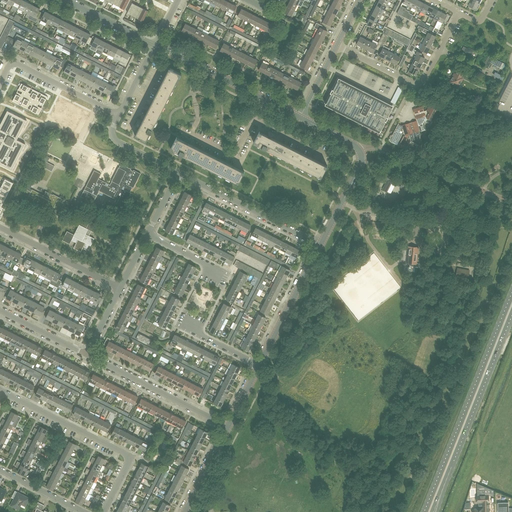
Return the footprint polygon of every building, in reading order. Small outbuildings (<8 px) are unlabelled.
[(18,9),(22,0),(21,0),(15,0),(13,6),(18,9)] [(24,12),(28,3),(22,0),(18,9),(24,12)] [(221,8),(225,1),(223,0),(218,0),(216,5),(221,8)] [(338,9),(341,4),(334,0),(333,0),(331,5),(338,9)] [(416,10),(420,1),(417,0),(415,0),(411,7),(416,10)] [(480,5),(479,4),(478,4),(471,0),(466,0),(465,4),(472,8),(472,9),(475,10),(477,10),(480,5)] [(227,11),(231,4),(225,1),(221,8),(227,11)] [(294,11),(297,5),(289,1),(287,7),(294,11)] [(420,12),(424,3),(420,1),(416,10),(420,12)] [(384,11),(386,6),(377,2),(376,3),(374,6),(375,6),(384,11)] [(30,14),(34,6),(28,3),(24,12),(27,13),(26,17),(28,18),(30,14)] [(131,15),(136,5),(132,3),(127,13),(131,15)] [(424,14),(429,6),(424,3),(420,12),(424,14)] [(233,14),(236,6),(231,4),(227,11),(233,14)] [(135,17),(140,7),(136,5),(131,15),(135,17)] [(335,15),(338,10),(338,9),(331,5),(328,11),(335,15)] [(35,17),(39,9),(34,6),(30,14),(35,17)] [(383,13),(384,11),(375,6),(374,7),(373,8),(373,9),(373,10),(382,15),(383,16),(385,14),(383,13)] [(402,16),(405,10),(405,8),(401,6),(397,14),(402,16)] [(429,16),(433,8),(429,6),(424,14),(429,16)] [(139,19),(144,9),(140,7),(135,17),(139,19)] [(291,16),(294,11),(287,7),(284,13),(291,16)] [(433,19),(437,10),(433,8),(429,16),(433,19)] [(143,21),(146,14),(148,11),(144,9),(139,19),(143,21)] [(243,19),(247,12),(241,9),(237,16),(243,19)] [(379,19),(382,15),(373,10),(372,12),(371,12),(370,14),(371,15),(370,15),(379,19)] [(438,21),(442,12),(437,10),(433,19),(438,21)] [(333,20),(335,15),(328,11),(325,16),(333,20)] [(46,23),(51,15),(45,12),(41,20),(46,23)] [(249,22),(252,15),(247,12),(243,19),(249,22)] [(442,12),(438,21),(432,31),(437,34),(439,29),(437,28),(438,25),(441,26),(446,15),(442,12)] [(52,26),(56,18),(51,15),(46,23),(52,26)] [(254,25),(258,17),(252,15),(249,22),(254,25)] [(377,24),(379,19),(370,15),(370,16),(369,19),(377,24)] [(330,26),(333,20),(325,16),(322,22),(330,26)] [(260,28),(263,20),(258,17),(254,25),(260,28)] [(58,29),(62,20),(56,18),(52,26),(58,29)] [(223,19),(222,20),(220,24),(228,28),(232,20),(229,19),(228,22),(223,19)] [(375,28),(377,24),(369,19),(368,19),(367,21),(368,21),(366,24),(375,28)] [(63,32),(67,23),(62,20),(58,29),(63,32)] [(265,30),(269,23),(263,20),(260,28),(265,30)] [(69,34),(73,26),(67,23),(63,32),(69,34)] [(271,33),(275,26),(269,23),(265,30),(271,33)] [(324,37),(327,31),(321,28),(322,26),(316,23),(314,28),(319,30),(317,33),(324,37)] [(187,34),(191,27),(185,24),(182,31),(187,34)] [(74,37),(79,29),(73,26),(69,34),(74,37)] [(193,37),(196,30),(191,27),(187,34),(193,37)] [(74,37),(80,40),(84,32),(82,31),(83,30),(80,28),(79,29),(74,37)] [(435,36),(429,33),(430,32),(424,28),(424,29),(422,31),(427,34),(425,38),(433,42),(435,36)] [(198,40),(202,33),(196,30),(193,37),(198,40)] [(90,35),(84,32),(80,40),(86,43),(90,35)] [(204,43),(207,35),(202,33),(198,40),(204,43)] [(321,42),(324,37),(317,33),(314,39),(321,42)] [(381,45),(386,34),(384,33),(383,33),(380,39),(378,43),(377,45),(375,49),(378,51),(380,45),(381,45)] [(19,49),(23,41),(25,38),(17,34),(14,40),(7,37),(7,38),(5,41),(5,42),(12,45),(14,45),(13,46),(19,49)] [(209,45),(213,38),(207,35),(204,43),(209,45)] [(97,49),(101,40),(93,36),(88,44),(97,49)] [(362,47),(366,40),(360,37),(356,45),(362,47)] [(215,48),(218,41),(213,38),(209,45),(215,48)] [(430,47),(433,42),(425,38),(422,44),(430,47)] [(319,48),(321,42),(314,39),(311,44),(319,48)] [(103,52),(107,43),(101,40),(97,49),(103,52)] [(367,50),(371,43),(366,40),(362,47),(367,50)] [(25,52),(29,44),(23,41),(19,49),(25,52)] [(108,54),(112,46),(107,43),(103,52),(108,54)] [(225,54),(229,46),(223,43),(220,51),(225,54)] [(375,49),(377,45),(371,43),(367,50),(369,51),(369,52),(371,53),(372,52),(373,53),(375,49)] [(30,55),(35,46),(29,44),(25,52),(30,55)] [(231,56),(235,49),(237,46),(234,44),(232,48),(229,46),(225,54),(231,56)] [(316,54),(319,48),(311,44),(308,50),(316,54)] [(427,53),(430,47),(422,44),(419,49),(427,53)] [(36,58),(40,49),(35,46),(30,55),(36,58)] [(114,57),(118,49),(112,46),(108,54),(114,57)] [(384,59),(388,51),(389,49),(383,46),(382,48),(381,51),(379,56),(384,59)] [(472,52),(472,49),(469,47),(466,48),(463,47),(462,49),(465,51),(465,54),(468,55),(471,54),(472,52)] [(237,59),(240,52),(242,49),(239,48),(238,51),(235,49),(231,56),(237,59)] [(42,61),(46,52),(40,49),(36,58),(42,61)] [(119,60),(124,52),(118,49),(114,57),(119,60)] [(313,59),(316,54),(308,50),(306,55),(313,59)] [(420,56),(422,54),(414,50),(413,51),(414,52),(414,53),(414,54),(416,55),(414,60),(422,64),(424,58),(420,56)] [(390,62),(394,54),(388,51),(384,59),(390,62)] [(47,63),(51,55),(46,52),(42,61),(47,63)] [(129,55),(124,52),(119,60),(125,63),(129,55)] [(242,62),(246,55),(240,52),(237,59),(242,62)] [(248,65),(251,58),(252,56),(250,54),(249,56),(246,55),(242,62),(248,65)] [(395,64),(399,57),(394,54),(390,62),(395,64)] [(53,66),(57,58),(51,55),(47,63),(53,66)] [(310,65),(313,59),(306,55),(303,61),(310,65)] [(59,69),(63,61),(57,58),(53,66),(59,69)] [(253,68),(257,60),(251,58),(248,65),(253,68)] [(422,64),(414,60),(411,65),(419,69),(422,64)] [(307,70),(310,65),(303,61),(300,67),(307,70)] [(264,73),(267,66),(262,63),(258,70),(264,73)] [(70,75),(74,67),(68,64),(64,72),(70,75)] [(416,75),(419,69),(411,65),(408,64),(407,67),(410,68),(407,74),(410,75),(411,73),(416,75)] [(269,76),(273,69),(267,66),(264,73),(269,76)] [(75,78),(80,69),(74,67),(70,75),(75,78)] [(135,135),(135,136),(146,141),(181,74),(169,68),(169,69),(171,69),(143,124),(139,122),(137,126),(141,128),(137,136),(135,135)] [(81,81),(85,72),(80,69),(75,78),(81,81)] [(275,79),(279,71),(273,69),(269,76),(275,79)] [(461,77),(464,72),(458,69),(454,77),(453,76),(450,82),(458,87),(462,78),(461,77)] [(280,82),(284,74),(279,71),(275,79),(280,82)] [(87,83),(91,75),(85,72),(81,81),(87,83)] [(286,84),(290,77),(284,74),(280,82),(281,82),(280,83),(283,84),(284,83),(286,84)] [(92,86),(96,78),(91,75),(87,83),(92,86)] [(291,87),(295,80),(296,78),(294,77),(293,79),(290,77),(286,84),(286,85),(289,87),(289,86),(291,87)] [(98,89),(102,81),(96,78),(92,86),(98,89)] [(330,93),(324,105),(332,109),(339,112),(345,115),(352,119),(359,122),(361,123),(366,126),(380,133),(386,121),(386,122),(388,118),(387,117),(393,106),(376,97),(372,95),(366,92),(359,89),(352,85),(345,82),(338,78),(332,90),(330,93)] [(297,90),(301,83),(295,80),(291,87),(297,90)] [(103,92),(108,84),(102,81),(98,89),(103,92)] [(17,92),(12,101),(18,104),(21,100),(23,101),(21,105),(20,105),(27,109),(29,104),(32,106),(29,110),(29,109),(29,110),(38,115),(42,108),(37,106),(38,104),(42,106),(42,107),(47,97),(41,94),(39,98),(37,97),(39,93),(33,89),(30,94),(28,93),(30,89),(31,89),(21,84),(18,90),(22,92),(21,94),(17,92)] [(109,95),(114,86),(108,84),(103,92),(109,95)] [(499,99),(505,102),(510,92),(504,90),(499,99)] [(422,106),(413,109),(417,120),(420,132),(426,130),(424,122),(425,121),(431,124),(433,121),(438,111),(430,107),(428,110),(424,111),(422,106)] [(61,123),(66,125),(67,122),(83,127),(86,117),(66,110),(61,123)] [(0,164),(5,167),(12,170),(15,163),(14,162),(17,156),(20,150),(22,151),(25,144),(19,141),(17,140),(15,139),(18,133),(21,127),(23,128),(26,121),(20,117),(14,114),(7,111),(4,118),(5,119),(2,125),(0,129),(0,140),(2,141),(4,142),(1,148),(0,150),(0,164)] [(416,121),(405,124),(408,135),(409,134),(413,133),(413,134),(410,135),(412,141),(421,138),(419,132),(416,133),(416,132),(419,131),(416,121)] [(390,138),(388,139),(389,139),(390,142),(402,148),(416,155),(420,146),(410,141),(411,140),(410,140),(408,135),(405,124),(402,126),(398,124),(392,136),(390,136),(390,138)] [(270,133),(268,133),(268,136),(267,138),(259,133),(259,131),(253,143),(321,177),(327,166),(326,166),(325,167),(270,139),(271,137),(273,136),(272,135),(271,134),(270,133)] [(85,150),(84,152),(108,163),(114,151),(107,148),(109,143),(91,134),(84,149),(85,150)] [(186,139),(184,141),(183,143),(176,139),(177,137),(176,137),(170,149),(238,183),(242,176),(243,175),(242,175),(244,172),(243,171),(243,173),(188,145),(189,142),(190,143),(190,142),(189,141),(187,140),(186,138),(186,139)] [(52,171),(54,166),(40,158),(37,164),(52,171)] [(133,188),(140,174),(133,171),(132,172),(130,171),(131,170),(120,164),(119,168),(118,167),(110,185),(103,182),(98,179),(101,174),(94,170),(81,197),(93,203),(99,191),(118,201),(116,204),(124,207),(126,203),(129,197),(131,193),(130,192),(132,187),(133,188)] [(387,181),(382,189),(387,192),(390,194),(395,185),(401,188),(404,183),(387,174),(384,179),(387,181)] [(4,178),(1,184),(2,184),(11,188),(12,184),(13,183),(10,182),(10,181),(4,178)] [(28,181),(19,197),(32,203),(33,202),(47,209),(47,207),(51,209),(52,209),(52,211),(59,215),(64,203),(63,203),(65,200),(53,194),(52,195),(46,191),(44,195),(32,190),(35,183),(30,181),(28,180),(28,181)] [(2,184),(0,189),(8,193),(11,188),(2,184)] [(0,189),(0,188),(0,194),(6,198),(8,193),(0,189)] [(189,201),(192,196),(185,192),(182,197),(189,201)] [(186,207),(189,201),(182,197),(179,203),(186,207)] [(383,206),(385,201),(378,197),(376,202),(383,206)] [(183,212),(186,207),(179,203),(176,208),(183,212)] [(208,213),(212,206),(206,203),(202,210),(208,213)] [(212,219),(213,216),(217,209),(212,206),(208,213),(206,217),(208,218),(212,219)] [(181,218),(183,212),(176,208),(173,214),(181,218)] [(219,219),(223,211),(217,209),(213,216),(219,219)] [(225,221),(228,214),(223,211),(219,219),(225,221)] [(178,223),(181,218),(173,214),(171,220),(178,223)] [(230,224),(234,217),(228,214),(225,221),(230,224)] [(236,227),(239,220),(234,217),(230,224),(236,227)] [(74,248),(81,252),(82,248),(86,250),(89,245),(90,246),(94,239),(89,236),(91,231),(95,233),(98,226),(90,221),(89,223),(78,218),(75,225),(78,227),(74,235),(67,231),(62,240),(69,244),(70,244),(71,240),(74,242),(76,243),(74,246),(74,248)] [(175,229),(178,223),(171,220),(168,225),(175,229)] [(241,230),(245,223),(239,220),(236,227),(241,230)] [(247,233),(250,225),(245,223),(241,230),(247,233)] [(172,235),(175,229),(168,225),(165,231),(172,235)] [(257,238),(261,231),(255,228),(252,235),(257,238)] [(263,241),(267,234),(261,231),(257,238),(263,241)] [(192,245),(195,237),(190,234),(186,242),(192,245)] [(268,244),(272,236),(267,234),(263,241),(268,244)] [(274,246),(278,239),(272,236),(268,244),(274,246)] [(197,247),(201,240),(195,237),(192,245),(197,247)] [(279,249),(283,242),(278,239),(274,246),(279,249)] [(203,250),(207,243),(201,240),(197,247),(203,250)] [(285,252),(289,245),(283,242),(279,249),(285,252)] [(208,253),(212,246),(207,243),(203,250),(208,253)] [(290,255),(294,248),(289,245),(285,252),(290,255)] [(6,257),(10,249),(5,246),(0,254),(6,257)] [(214,256),(218,248),(212,246),(208,253),(214,256)] [(419,264),(417,263),(418,247),(408,246),(406,263),(410,264),(410,267),(418,267),(419,264)] [(164,251),(156,247),(154,253),(161,257),(164,251)] [(219,259),(223,251),(218,248),(214,256),(219,259)] [(296,258),(300,250),(294,248),(290,255),(296,258)] [(12,260),(16,252),(10,249),(6,257),(12,260)] [(225,261),(229,254),(230,252),(227,250),(226,253),(223,251),(219,259),(225,261)] [(22,255),(16,252),(12,260),(17,263),(22,255)] [(158,262),(161,257),(154,253),(151,258),(158,262)] [(229,254),(225,261),(231,264),(235,257),(229,254)] [(27,272),(28,268),(33,260),(30,259),(30,258),(28,257),(27,257),(23,266),(26,267),(25,271),(27,272)] [(155,268),(158,262),(151,258),(148,264),(155,268)] [(34,271),(38,263),(33,260),(28,268),(34,271)] [(40,274),(44,266),(38,263),(34,271),(40,274)] [(153,273),(155,268),(148,264),(145,269),(153,273)] [(193,273),(196,267),(189,264),(186,270),(193,273)] [(45,277),(50,269),(44,266),(40,274),(45,277)] [(287,276),(290,270),(282,266),(279,272),(287,276)] [(51,280),(55,272),(50,269),(45,277),(51,280)] [(150,279),(153,273),(145,269),(143,275),(150,279)] [(457,269),(456,276),(461,277),(460,280),(460,281),(467,282),(467,281),(467,279),(468,279),(469,271),(463,270),(457,269)] [(190,279),(193,273),(186,270),(183,275),(190,279)] [(17,271),(14,275),(17,277),(17,278),(22,280),(24,278),(18,275),(19,272),(17,271)] [(244,280),(247,275),(240,271),(237,277),(244,280)] [(61,281),(58,280),(61,274),(60,274),(61,273),(58,272),(57,273),(55,272),(51,280),(49,284),(58,288),(61,281)] [(284,281),(287,276),(279,272),(277,278),(284,281)] [(147,284),(150,279),(143,275),(140,281),(147,284)] [(187,284),(190,279),(183,275),(180,281),(187,284)] [(68,288),(72,280),(66,277),(62,286),(68,288)] [(242,286),(244,280),(237,277),(234,282),(242,286)] [(281,287),(284,281),(277,278),(274,283),(281,287)] [(73,291),(78,283),(72,280),(68,288),(73,291)] [(184,290),(187,284),(180,281),(177,286),(184,290)] [(239,291),(242,286),(234,282),(232,288),(239,291)] [(79,294),(83,286),(78,283),(73,291),(79,294)] [(278,292),(281,287),(274,283),(271,289),(278,292)] [(142,293),(145,288),(138,284),(135,290),(142,293)] [(85,297),(89,289),(83,286),(79,294),(85,297)] [(182,295),(184,290),(177,286),(174,292),(182,295)] [(236,297),(239,291),(232,288),(229,293),(236,297)] [(90,300),(94,291),(89,289),(85,297),(90,300)] [(276,298),(278,292),(271,289),(268,294),(276,298)] [(12,301),(16,293),(10,290),(6,298),(12,301)] [(140,299),(142,293),(135,290),(132,295),(140,299)] [(96,303),(100,294),(94,291),(90,300),(96,303)] [(17,304),(22,296),(16,293),(12,301),(17,304)] [(233,303),(236,297),(229,293),(226,299),(233,303)] [(273,303),(276,298),(268,294),(265,300),(273,303)] [(137,304),(140,299),(132,295),(129,301),(137,304)] [(23,307),(27,298),(22,296),(17,304),(23,307)] [(176,306),(179,300),(172,296),(169,302),(176,306)] [(29,310),(33,301),(27,298),(23,307),(29,310)] [(270,309),(273,303),(265,300),(263,305),(270,309)] [(34,312),(39,304),(33,301),(29,310),(34,312)] [(137,304),(129,301),(127,306),(134,310),(137,304)] [(174,311),(176,306),(169,302),(166,307),(174,311)] [(230,314),(233,308),(223,303),(221,309),(228,313),(230,314)] [(40,315),(44,307),(39,304),(34,312),(40,315)] [(267,315),(270,309),(263,305),(260,311),(267,315)] [(131,315),(134,310),(127,306),(124,312),(131,315)] [(171,317),(174,311),(166,307),(164,313),(171,317)] [(225,318),(228,313),(221,309),(218,315),(225,318)] [(51,321),(55,313),(50,310),(45,318),(51,321)] [(133,317),(131,315),(124,312),(121,317),(128,321),(131,322),(133,317)] [(57,324),(61,316),(55,313),(51,321),(57,324)] [(88,326),(92,317),(84,313),(83,315),(82,316),(87,319),(84,324),(88,326)] [(168,322),(171,317),(164,313),(161,319),(168,322)] [(263,323),(265,318),(258,314),(255,320),(263,323)] [(222,324),(225,318),(218,315),(215,320),(222,324)] [(62,327),(67,318),(61,316),(57,324),(62,327)] [(125,327),(128,321),(121,317),(118,323),(125,327)] [(68,330),(72,321),(67,318),(62,327),(68,330)] [(165,328),(168,322),(161,319),(158,324),(165,328)] [(220,329),(222,324),(215,320),(212,326),(220,329)] [(260,329),(263,323),(255,320),(252,325),(260,329)] [(74,332),(78,324),(72,321),(68,330),(74,332)] [(123,332),(125,327),(118,323),(115,329),(123,332)] [(79,335),(84,327),(78,324),(74,332),(79,335)] [(257,335),(260,329),(252,325),(250,331),(257,335)] [(217,335),(220,329),(212,326),(211,326),(210,328),(210,329),(211,329),(209,331),(217,335)] [(0,336),(4,338),(8,331),(3,328),(0,333),(0,336)] [(254,340),(257,335),(250,331),(247,329),(245,333),(248,334),(247,336),(254,340)] [(10,341),(14,334),(8,331),(4,338),(10,341)] [(148,345),(151,340),(138,333),(135,339),(148,345)] [(15,344),(19,337),(14,334),(10,341),(15,344)] [(177,345),(180,338),(174,335),(171,341),(169,345),(171,347),(173,343),(177,345)] [(251,346),(254,340),(247,336),(244,342),(251,346)] [(21,347),(25,339),(19,337),(15,344),(21,347)] [(111,351),(114,344),(109,341),(110,339),(107,337),(104,344),(107,346),(105,348),(106,349),(105,350),(108,351),(109,350),(111,351)] [(182,348),(186,340),(180,338),(177,345),(182,348)] [(26,350),(30,342),(25,339),(21,347),(26,350)] [(188,350),(191,343),(186,340),(182,348),(188,350)] [(32,352),(36,345),(30,342),(26,350),(32,352)] [(249,351),(251,346),(244,342),(241,348),(249,351)] [(193,353),(197,346),(191,343),(188,350),(193,353)] [(116,354),(120,347),(114,344),(111,351),(116,354)] [(38,355),(41,348),(36,345),(32,352),(38,355)] [(199,356),(202,349),(197,346),(193,353),(198,356),(199,356)] [(122,357),(125,350),(120,347),(116,354),(122,357)] [(204,359),(208,352),(202,349),(199,356),(198,356),(197,360),(199,361),(201,357),(204,359)] [(47,360),(51,353),(45,350),(41,357),(47,360)] [(127,360),(131,352),(125,350),(122,357),(127,360)] [(133,362),(137,355),(131,352),(127,360),(133,362)] [(210,362),(213,354),(208,352),(204,359),(210,362)] [(52,363),(56,355),(51,353),(47,360),(52,363)] [(215,365),(219,357),(213,354),(210,362),(215,365)] [(58,366),(62,358),(56,355),(52,363),(58,366)] [(138,365),(142,358),(137,355),(133,362),(138,365)] [(63,368),(67,361),(62,358),(58,366),(63,368)] [(144,368),(148,361),(142,358),(138,365),(144,368)] [(69,371),(73,364),(67,361),(63,368),(69,371)] [(150,371),(153,364),(148,361),(144,368),(150,371)] [(75,374),(78,367),(73,364),(69,371),(75,374)] [(237,374),(240,368),(233,364),(230,370),(237,374)] [(160,376),(164,369),(158,366),(155,373),(160,376)] [(81,367),(80,368),(78,367),(75,374),(80,377),(84,369),(83,369),(84,368),(81,367)] [(80,377),(86,380),(89,372),(89,371),(86,370),(86,371),(84,369),(80,377)] [(166,379),(169,372),(164,369),(160,376),(166,379)] [(237,374),(230,370),(227,376),(234,379),(237,374)] [(8,382),(12,374),(6,371),(2,379),(8,382)] [(171,382),(175,375),(169,372),(166,379),(171,382)] [(14,384),(17,377),(12,374),(8,382),(14,384)] [(95,384),(99,377),(93,374),(89,381),(95,384)] [(177,385),(180,378),(175,375),(171,382),(177,385)] [(234,379),(227,376),(224,381),(232,385),(234,379)] [(19,387),(23,380),(17,377),(14,384),(19,387)] [(100,387),(104,380),(99,377),(95,384),(100,387)] [(182,388),(186,380),(180,378),(177,385),(182,388)] [(25,390),(28,383),(23,380),(19,387),(25,390)] [(106,390),(110,383),(104,380),(100,387),(106,390)] [(188,390),(191,383),(186,380),(182,388),(188,390)] [(229,390),(232,385),(224,381),(221,387),(229,390)] [(30,393),(34,385),(28,383),(25,390),(30,393)] [(111,393),(115,385),(110,383),(106,390),(111,393)] [(193,393),(197,386),(191,383),(188,390),(193,393)] [(41,398),(44,391),(46,388),(40,385),(35,395),(41,398)] [(117,396),(121,388),(115,385),(111,393),(117,396)] [(199,396),(203,389),(197,386),(193,393),(199,396)] [(226,396),(229,390),(221,387),(219,392),(226,396)] [(46,401),(50,394),(51,391),(46,388),(44,391),(41,398),(46,401)] [(123,398),(126,391),(121,388),(117,396),(123,398)] [(128,401),(132,394),(126,391),(123,398),(128,401)] [(223,401),(226,396),(219,392),(216,398),(223,401)] [(52,404),(55,396),(57,394),(54,393),(53,395),(50,394),(46,401),(52,404)] [(137,397),(132,394),(128,401),(134,404),(137,397)] [(57,407),(61,399),(62,397),(60,395),(58,398),(55,396),(52,404),(57,407)] [(220,407),(223,401),(216,398),(213,403),(220,407)] [(67,402),(67,400),(65,399),(64,401),(61,399),(57,407),(63,409),(67,402)] [(143,409),(147,401),(141,399),(137,406),(143,409)] [(149,412),(152,404),(147,401),(143,409),(149,412)] [(69,412),(72,405),(67,402),(63,409),(69,412)] [(154,414),(158,407),(152,404),(149,412),(154,414)] [(79,418),(83,410),(77,407),(73,415),(79,418)] [(160,417),(163,410),(158,407),(154,414),(160,417)] [(15,421),(18,415),(7,410),(6,412),(10,414),(8,418),(15,421)] [(84,420),(88,413),(83,410),(79,418),(84,420)] [(165,420),(169,413),(163,410),(160,417),(165,420)] [(90,423),(94,416),(88,413),(84,420),(90,423)] [(171,423),(174,415),(169,413),(165,420),(171,423)] [(176,426),(180,418),(174,415),(171,423),(176,426)] [(95,426),(99,419),(94,416),(90,423),(95,426)] [(12,427),(15,421),(8,418),(7,421),(3,419),(1,421),(12,427)] [(182,428),(183,425),(185,421),(180,418),(176,426),(182,428)] [(101,429),(105,421),(99,419),(95,426),(101,429)] [(9,432),(12,427),(1,421),(0,424),(4,426),(3,429),(9,432)] [(107,432),(110,424),(105,421),(101,429),(107,432)] [(117,437),(121,430),(122,427),(120,426),(119,428),(115,427),(111,434),(117,437)] [(44,436),(47,430),(40,427),(39,430),(34,428),(33,430),(44,436)] [(0,434),(7,438),(9,432),(3,429),(1,432),(0,431),(0,434)] [(205,438),(207,432),(200,429),(197,434),(205,438)] [(41,441),(44,436),(33,430),(32,433),(36,435),(34,438),(41,441)] [(123,440),(126,432),(121,430),(117,437),(123,440)] [(128,443),(132,435),(126,432),(123,440),(128,443)] [(202,444),(205,438),(197,434),(194,440),(202,444)] [(134,445),(137,438),(132,435),(128,443),(134,445)] [(41,441),(34,438),(33,441),(29,439),(28,442),(38,447),(41,441)] [(139,448),(143,441),(137,438),(134,445),(139,448)] [(73,450),(76,445),(65,439),(64,442),(68,444),(66,447),(73,450)] [(149,449),(152,445),(153,443),(147,440),(146,442),(143,441),(139,448),(145,451),(147,448),(149,449)] [(199,449),(202,444),(194,440),(192,445),(199,449)] [(36,453),(38,447),(28,442),(26,444),(30,446),(29,449),(36,453)] [(196,455),(199,449),(192,445),(189,451),(196,455)] [(70,456),(73,450),(66,447),(65,450),(61,448),(59,451),(70,456)] [(36,453),(29,449),(27,452),(23,450),(22,453),(33,458),(36,453)] [(67,462),(70,456),(59,451),(58,453),(62,455),(61,458),(67,462)] [(193,460),(196,455),(189,451),(186,456),(193,460)] [(33,458),(22,453),(21,455),(25,457),(23,460),(30,464),(33,458)] [(102,465),(105,459),(98,456),(97,459),(92,457),(91,460),(102,465)] [(190,466),(193,460),(186,456),(183,462),(190,466)] [(64,467),(67,462),(61,458),(59,461),(55,459),(54,462),(64,467)] [(27,470),(30,464),(23,460),(21,464),(17,462),(16,464),(27,470)] [(99,471),(102,465),(91,460),(90,462),(94,464),(93,467),(99,471)] [(62,473),(64,467),(54,462),(53,464),(57,466),(55,470),(62,473)] [(146,472),(149,467),(147,466),(141,463),(139,469),(146,472)] [(24,475),(27,470),(16,464),(15,466),(19,468),(17,472),(24,475)] [(186,475),(189,469),(181,465),(178,471),(186,475)] [(96,476),(99,471),(93,467),(91,471),(87,469),(86,471),(96,476)] [(143,478),(146,472),(139,469),(136,474),(143,478)] [(59,479),(62,473),(55,470),(53,473),(49,471),(48,473),(59,479)] [(96,476),(86,471),(84,474),(88,476),(87,479),(94,482),(96,476)] [(183,480),(186,475),(178,471),(176,476),(183,480)] [(59,486),(62,480),(59,479),(48,473),(47,476),(51,478),(49,481),(56,484),(59,486)] [(140,483),(143,478),(136,474),(133,480),(140,483)] [(180,486),(183,480),(176,476),(173,482),(180,486)] [(91,488),(94,482),(87,479),(85,482),(81,480),(80,482),(91,488)] [(137,489),(140,483),(133,480),(130,485),(137,489)] [(56,484),(49,481),(48,484),(44,482),(42,485),(53,490),(56,484)] [(88,493),(91,488),(80,482),(78,485),(82,487),(81,490),(88,493)] [(177,491),(180,486),(173,482),(170,488),(177,491)] [(135,495),(137,489),(130,485),(127,491),(135,495)] [(175,497),(177,491),(170,488),(167,493),(175,497)] [(488,511),(488,495),(484,495),(484,489),(477,490),(477,496),(476,496),(477,503),(483,503),(483,508),(475,508),(475,509),(473,509),(472,510),(472,511),(488,511)] [(85,499),(88,493),(81,490),(80,493),(75,491),(74,494),(85,499)] [(132,500),(135,495),(127,491),(125,496),(132,500)] [(29,498),(17,492),(16,496),(13,495),(12,498),(14,499),(11,506),(18,509),(21,504),(25,506),(29,498)] [(175,497),(167,493),(164,499),(172,502),(175,497)] [(82,505),(85,499),(74,494),(73,496),(77,498),(75,501),(82,505)] [(129,506),(132,500),(125,496),(122,502),(129,506)] [(40,511),(42,510),(44,505),(38,502),(35,509),(36,510),(34,511),(47,511),(45,510),(43,511),(40,511)] [(128,511),(131,507),(129,506),(122,502),(119,508),(126,511),(127,511),(128,511)] [(167,511),(170,506),(163,502),(160,508),(167,511)] [(508,511),(508,508),(508,502),(497,503),(497,511),(508,511)]
